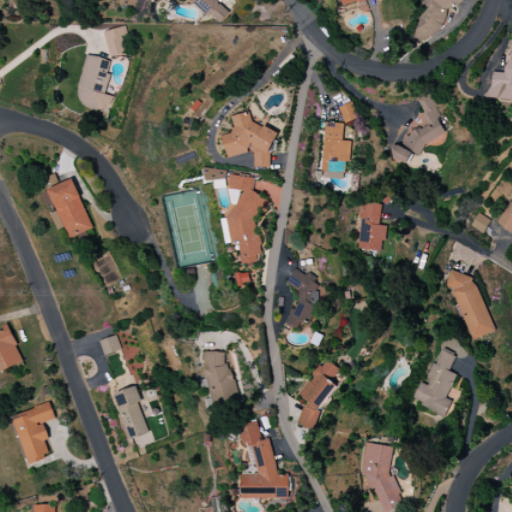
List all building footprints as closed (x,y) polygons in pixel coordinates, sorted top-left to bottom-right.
[(414,0),(419,43),(449,27),(446,11),(466,1),(465,0),(414,0)] [(103,31),(109,57),(128,53),(122,27),(103,31)] [(510,99),(511,97),(511,49),(509,52),(509,61),(504,65),(503,73),(490,72),(489,98),(510,99)] [(111,96),(104,95),(110,60),(85,55),(76,104),(108,110),(111,96)] [(416,100),(423,112),(421,116),(426,124),(405,137),(403,141),(390,149),(397,159),(406,164),(412,152),(419,156),(427,142),(444,132),(439,122),(441,117),(436,108),(440,100),(428,93),(416,100)] [(345,124),(359,118),(352,102),(338,108),(345,124)] [(227,158),(252,152),(256,170),(275,165),(266,127),(253,130),(249,112),(230,116),(234,133),(222,136),(227,158)] [(321,172),(344,173),(345,162),(349,162),(351,141),(342,141),(343,124),(323,123),(321,172)] [(225,169),(205,172),(207,181),(226,179),(225,169)] [(254,178),(229,175),(228,185),(231,203),(229,217),(223,218),(222,227),(228,227),(231,245),(238,246),(241,265),(258,262),(259,249),(256,226),(257,211),(267,213),(269,198),(252,196),(254,178)] [(92,229),(73,180),(42,192),(58,231),(65,228),(69,239),(92,229)] [(511,233),(511,195),(496,224),(511,233)] [(381,204),(361,202),(356,249),(383,251),(385,226),(379,225),(381,204)] [(469,227),(482,234),(490,220),(477,213),(469,227)] [(286,284),(302,293),(286,322),(303,331),(326,289),(314,283),(317,278),(308,272),(306,275),(294,269),(286,284)] [(495,332),(471,270),(448,279),(451,287),(450,287),(472,341),(495,332)] [(248,273),(236,274),(237,286),(249,285),(248,273)] [(0,368),(16,368),(16,328),(0,328),(0,368)] [(99,341),(104,356),(121,350),(116,336),(99,341)] [(445,417),(452,401),(446,399),(456,375),(449,372),(455,356),(439,350),(425,385),(419,382),(412,398),(421,401),(419,407),(445,417)] [(211,403),(231,403),(231,352),(203,352),(203,367),(200,367),(200,389),(211,389),(211,403)] [(298,394),(309,403),(296,419),(310,430),(323,415),(318,410),(339,385),(332,379),(339,370),(326,359),(298,394)] [(114,394),(130,440),(149,433),(138,403),(141,402),(136,386),(114,394)] [(55,419),(50,403),(12,415),(28,464),(50,457),(44,441),(49,439),(44,423),(55,419)] [(241,499),(288,499),(288,475),(273,475),(273,439),(259,440),(259,424),(240,424),(240,443),(248,443),(248,463),(256,463),(256,474),(240,474),(241,499)] [(360,476),(367,477),(366,489),(380,491),(378,508),(396,510),(400,478),(388,476),(392,447),(364,443),(360,476)]
